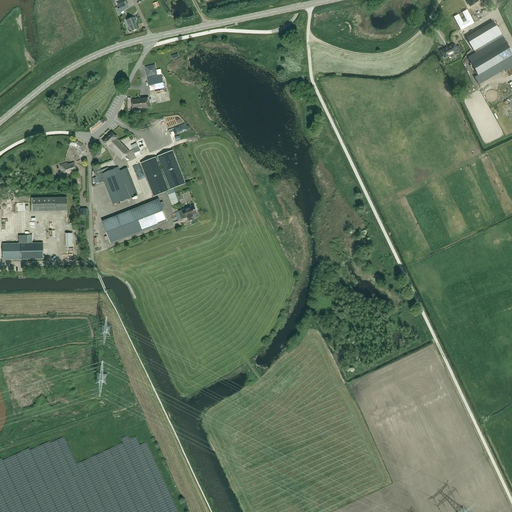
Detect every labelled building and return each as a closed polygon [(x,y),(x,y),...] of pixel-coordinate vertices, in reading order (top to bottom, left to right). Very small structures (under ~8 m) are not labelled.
[(125,0),(118,0),(116,1),(119,8),(127,5),(125,0)] [(133,17),(126,20),(131,31),(137,29),(135,25),(136,25),(135,21),(136,20),(135,17),(134,17),(133,18),(133,17)] [(475,53),(502,37),(501,35),(494,22),(466,38),(475,53)] [(506,71),(511,67),(511,52),(503,37),(502,37),(475,53),(468,57),(479,75),(475,77),(479,85),(505,69),(506,71)] [(455,44),(447,48),(441,51),(444,58),(455,53),(456,55),(463,52),(459,46),(457,47),(455,44)] [(145,67),(147,77),(157,75),(155,65),(145,67)] [(161,75),(147,78),(150,91),(164,88),(161,75)] [(140,112),(140,108),(150,107),(149,103),(147,103),(146,99),(132,100),(133,109),(134,109),(134,113),(140,112)] [(165,117),(146,118),(146,122),(160,121),(160,125),(165,125),(165,117)] [(121,159),(129,152),(116,138),(116,137),(112,133),(103,142),(107,146),(108,146),(121,159)] [(71,140),(70,144),(69,145),(76,147),(81,160),(86,158),(84,151),(85,150),(83,145),(77,142),(71,140)] [(136,143),(131,145),(134,153),(140,151),(136,143)] [(185,183),(172,151),(157,157),(170,189),(185,183)] [(155,157),(141,163),(153,196),(168,190),(155,157)] [(67,163),(60,165),(62,170),(63,169),(65,175),(76,171),(74,163),(67,165),(67,163)] [(101,170),(95,172),(95,173),(99,183),(104,181),(113,204),(137,194),(127,168),(119,171),(118,167),(102,173),(101,170)] [(31,198),(32,211),(67,210),(67,197),(31,198)] [(167,221),(158,199),(102,221),(110,243),(167,221)] [(110,216),(130,208),(129,205),(113,211),(107,214),(108,217),(110,216)] [(195,209),(194,205),(178,211),(181,220),(187,217),(188,220),(194,218),(193,215),(196,214),(194,209),(195,209)] [(18,235),(19,243),(2,244),(3,260),(43,259),(43,243),(28,243),(27,235),(18,235)]
